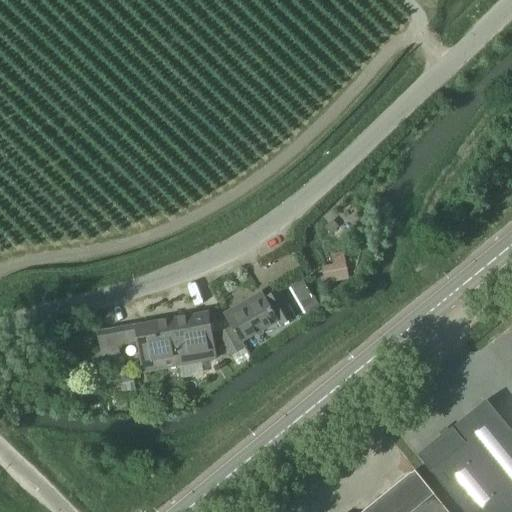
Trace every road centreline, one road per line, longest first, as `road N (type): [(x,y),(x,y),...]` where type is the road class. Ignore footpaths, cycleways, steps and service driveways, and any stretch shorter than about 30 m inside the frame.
road 1 (unclassified): [(0,336),(226,254),(279,221),(511,4)]
road 2 (track): [(0,273),(153,237),(245,191),(420,35)]
road 3 (tertiary): [(185,511),(511,245)]
